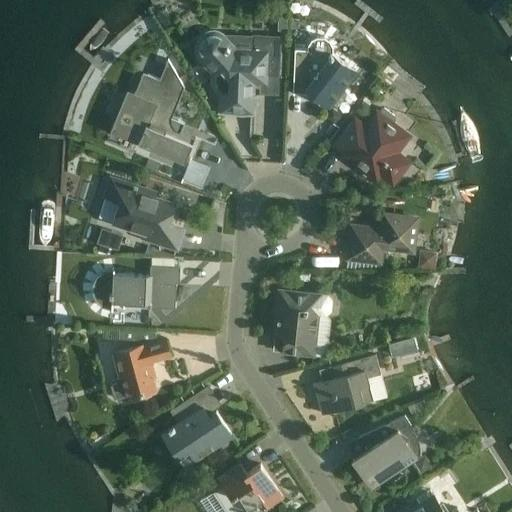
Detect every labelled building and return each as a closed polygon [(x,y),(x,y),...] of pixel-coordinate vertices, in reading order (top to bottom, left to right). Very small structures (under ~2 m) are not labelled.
[(287,16),(277,16),(277,30),(287,30),(287,16)] [(251,51),(236,51),(224,37),(218,33),(210,33),(203,37),(198,44),(198,52),(202,59),(214,78),(214,82),(216,86),(218,90),(222,92),(221,110),(234,110),(252,111),(254,82),(266,83),(266,73),(278,73),(280,34),(252,33),(251,51)] [(329,107),(356,71),(333,53),(333,46),(330,40),(324,37),(317,36),(311,40),(308,45),(307,49),(295,48),(293,93),(312,94),(329,107)] [(140,138),(138,143),(185,162),(195,138),(173,128),(170,121),(184,86),(168,59),(160,79),(143,72),(120,130),(140,138)] [(331,107),(327,113),(328,119),(334,123),(341,114),(331,107)] [(355,120),(338,143),(349,151),(346,154),(377,176),(379,173),(395,186),(414,160),(398,148),(405,138),(390,127),(393,125),(391,123),(394,119),(394,115),(384,108),(380,109),(377,113),(366,128),(355,120)] [(178,250),(184,230),(168,225),(175,204),(144,194),(145,189),(111,178),(105,196),(120,201),(113,222),(151,234),(149,241),(178,250)] [(352,226),(348,257),(380,261),(382,246),(412,249),(416,218),(385,214),(383,230),(352,226)] [(101,231),(98,243),(113,247),(117,235),(101,231)] [(418,258),(418,267),(435,268),(436,252),(427,251),(418,258)] [(114,273),(114,269),(104,270),(97,276),(93,283),(92,292),(96,300),(103,306),(113,309),(113,301),(124,302),(123,306),(176,308),(177,282),(179,283),(180,266),(177,266),(178,258),(151,257),(150,274),(114,273)] [(330,311),(332,300),(328,295),(280,290),(277,315),(279,315),(278,326),(276,326),(275,333),(287,334),(285,351),(313,354),(320,355),(327,350),(330,317),(327,314),(330,311)] [(119,329),(118,339),(134,340),(135,346),(146,343),(157,340),(155,331),(132,330),(119,329)] [(171,355),(166,338),(157,340),(146,343),(135,346),(114,352),(121,377),(112,379),(110,384),(114,396),(118,399),(126,396),(126,397),(154,389),(151,377),(155,376),(151,361),(171,355)] [(315,382),(323,413),(373,400),(367,377),(381,374),(376,354),(345,362),(331,366),(334,377),(315,382)] [(173,424),(161,431),(175,453),(187,445),(195,458),(232,434),(216,410),(209,415),(202,405),(196,409),(190,399),(173,410),(180,420),(173,425),(173,424)] [(423,399),(408,405),(411,413),(426,407),(423,399)] [(371,485),(416,455),(417,451),(417,447),(416,443),(414,440),(412,436),(409,433),(406,430),(411,424),(405,415),(357,437),(364,451),(353,458),(371,485)] [(424,456),(414,463),(420,472),(430,465),(424,456)] [(239,463),(219,476),(225,484),(214,491),(227,511),(244,511),(263,500),(267,507),(283,496),(260,463),(246,473),(239,463)] [(129,486),(134,498),(146,494),(141,481),(129,486)] [(460,511),(457,507),(450,511),(445,511),(433,494),(430,490),(416,499),(419,503),(405,511),(460,511)] [(489,511),(484,503),(472,511),(489,511)]
